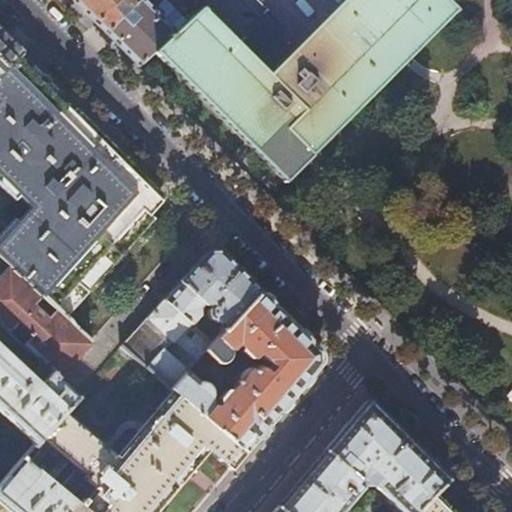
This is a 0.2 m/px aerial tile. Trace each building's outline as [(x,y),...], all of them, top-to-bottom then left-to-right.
[(74,0),(74,1),(94,21),(107,34),(141,0),(74,0)] [(151,7),(144,0),(141,0),(107,34),(128,55),(140,67),(154,53),(176,32),(177,33),(187,22),(166,0),(165,0),(159,7),(155,3),(151,7)] [(344,0),(290,55),(286,52),(233,0),(210,0),(187,22),(177,33),(176,32),(154,53),(158,58),(159,57),(240,138),(286,184),(304,167),(314,157),(313,156),(405,62),(412,56),(458,9),(448,0),(344,0)] [(233,0),(286,52),(287,44),(286,38),(284,32),(282,26),(278,20),(273,16),(258,0),(233,0)] [(0,73),(14,60),(20,53),(0,32),(0,73)] [(0,177),(29,207),(0,239),(0,256),(60,311),(160,202),(147,189),(110,151),(77,118),(55,96),(52,98),(14,60),(0,73),(0,177)] [(205,253),(123,345),(172,388),(213,343),(197,329),(201,324),(199,308),(203,304),(205,305),(208,305),(210,307),(207,310),(209,317),(224,330),(259,291),(220,252),(205,253)] [(0,256),(0,324),(51,372),(58,378),(92,340),(60,311),(0,256)] [(319,351),(259,291),(224,330),(213,343),(172,388),(174,390),(246,452),(320,365),(319,351)] [(0,406),(38,442),(64,413),(78,397),(77,396),(69,388),(58,378),(51,372),(41,383),(0,344),(0,406)] [(208,450),(231,469),(246,452),(174,390),(118,457),(64,413),(38,442),(23,458),(71,498),(82,485),(92,494),(87,500),(84,497),(78,504),(88,511),(155,511),(190,471),(208,450)] [(413,511),(430,497),(448,479),(369,401),(367,402),(325,451),(361,481),(362,487),(372,484),(399,511),(413,511)] [(361,481),(325,451),(278,507),(284,511),(342,511),(362,489),(362,487),(361,481)] [(88,511),(78,504),(71,498),(23,458),(22,458),(0,483),(0,502),(12,511),(88,511)] [(445,511),(430,497),(413,511),(445,511)]
